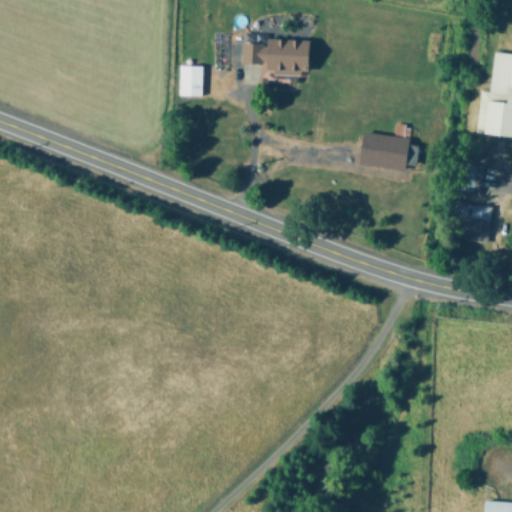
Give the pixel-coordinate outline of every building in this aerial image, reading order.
[(240,41),(240,63),(262,63),(261,72),(302,72),(303,39),(262,38),(262,42),(240,41)] [(511,53),(492,51),(488,90),(479,89),(476,118),(481,118),(479,133),(511,136),(511,53)] [(200,65),(177,65),(177,95),(200,95),(200,65)] [(402,168),(403,164),(414,165),(416,145),(408,143),(410,124),(395,123),(394,134),(359,131),(355,163),(402,168)] [(481,176),(473,174),(475,166),(466,164),(463,178),(457,177),(455,189),(477,193),(481,176)] [(490,205),(468,204),(467,219),(460,219),(459,239),(489,240),(490,205)] [(511,511),(511,499),(483,499),(482,511),(511,511)]
